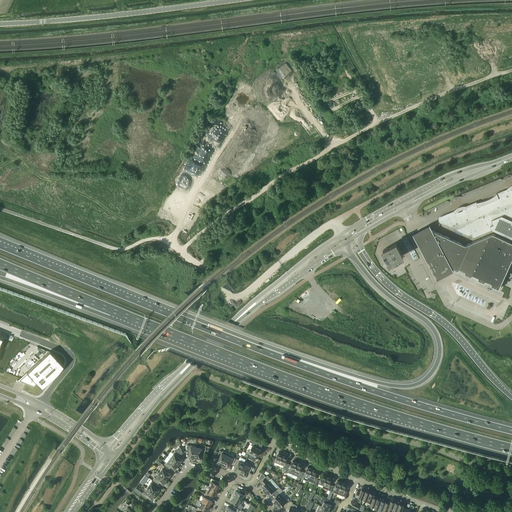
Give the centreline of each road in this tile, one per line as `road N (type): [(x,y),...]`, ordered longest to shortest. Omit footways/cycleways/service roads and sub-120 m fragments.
road 1 (motorway): [(345,243),(377,287),(435,333),(435,368),(415,385),(385,385),(170,314)]
road 2 (motorway): [(111,310),(352,402),(511,448)]
road 3 (track): [(179,250),(363,129),(511,70)]
road 4 (motorway): [(511,430),(346,381),(170,314)]
road 5 (secondary): [(346,233),(247,306),(109,449)]
road 6 (secondary): [(114,458),(162,395),(234,325),(345,243)]
road 7 (tertiary): [(232,0),(0,23)]
road 8 (motorway): [(511,397),(442,322),(378,276),(353,239)]
road 9 (motorway): [(170,314),(0,245)]
road 10 (unclassified): [(412,220),(410,233),(447,306),(495,327),(511,317)]
road 11 (residential): [(248,484),(274,443),(355,480)]
road 12 (unclassified): [(39,403),(68,365),(67,353),(0,327)]
road 13 (motorway): [(0,264),(111,310)]
